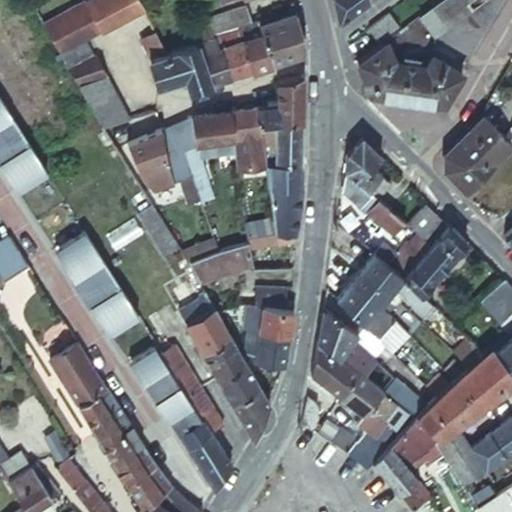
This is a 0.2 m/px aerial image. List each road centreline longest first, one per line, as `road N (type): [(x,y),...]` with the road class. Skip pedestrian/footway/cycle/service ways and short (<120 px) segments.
road 1 (residential): [(329,97),(297,360),(283,413),(224,511)]
road 2 (residential): [(415,165),(511,19)]
